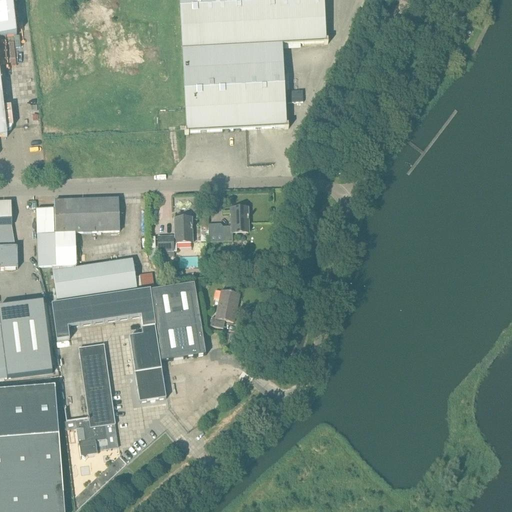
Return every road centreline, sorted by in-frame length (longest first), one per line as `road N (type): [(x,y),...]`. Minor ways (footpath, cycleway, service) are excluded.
road 1 (tertiary): [(176,511),(301,386),(346,212),(341,196)]
road 2 (unclassified): [(0,191),(293,182),(341,196)]
road 3 (tertiary): [(341,196),(367,169),(454,0)]
